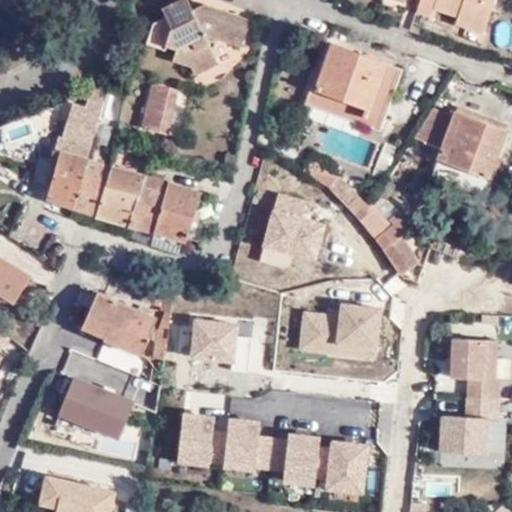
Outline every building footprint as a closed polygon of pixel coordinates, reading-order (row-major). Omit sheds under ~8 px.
[(186,15),(192,12),(186,0),(180,0),(179,1),(181,4),(186,15)] [(420,0),(417,12),(431,16),(435,8),(458,17),(456,22),(484,32),(494,0),(420,0)] [(234,47),(244,20),(203,6),(192,12),(186,15),(181,4),(161,12),(165,19),(153,25),(145,46),(163,53),(166,48),(175,51),(172,62),(190,69),(212,57),(207,46),(216,42),(234,47)] [(249,22),(244,20),(234,47),(240,49),(249,22)] [(379,131),(401,70),(332,44),(309,105),(379,131)] [(216,64),(212,57),(190,69),(193,75),(216,64)] [(126,75),(123,73),(110,80),(106,92),(122,97),(126,75)] [(152,89),(176,101),(178,92),(153,85),(152,89)] [(142,130),(169,137),(176,101),(152,89),(142,130)] [(89,101),(103,105),(106,93),(91,90),(89,101)] [(50,136),(91,149),(100,118),(103,105),(89,101),(85,100),(83,110),(69,107),(65,122),(56,119),(50,136)] [(413,136),(416,137),(435,107),(433,106),(413,136)] [(452,114),(435,107),(416,137),(441,147),(438,156),(486,174),(496,149),(505,128),(456,109),(452,114)] [(49,139),(50,136),(56,119),(41,115),(34,134),(49,139)] [(501,152),(496,149),(486,174),(438,156),(432,173),(485,192),(501,152)] [(82,178),(87,162),(51,152),(46,168),(82,178)] [(326,188),(339,177),(312,157),(303,171),(317,179),(326,188)] [(73,207),(97,214),(110,168),(87,162),(82,178),(73,207)] [(45,198),(73,207),(82,178),(46,168),(41,187),(49,189),(45,198)] [(97,214),(130,224),(143,177),(110,168),(97,214)] [(143,177),(130,224),(153,231),(166,183),(143,177)] [(326,188),(327,189),(354,216),(365,205),(339,177),(326,188)] [(395,182),(388,179),(379,192),(387,198),(395,182)] [(190,217),(197,192),(166,183),(153,231),(167,236),(183,240),(184,237),(195,240),(201,220),(190,217)] [(379,192),(361,221),(376,208),(387,198),(379,192)] [(259,264),(287,271),(290,261),(316,268),(327,225),(303,219),(307,201),(277,193),(259,264)] [(376,208),(361,221),(401,271),(418,258),(400,233),(418,220),(403,210),(392,217),(394,223),(390,225),(376,208)] [(130,224),(127,236),(150,244),(153,231),(130,224)] [(0,296),(13,305),(31,277),(0,257),(0,296)] [(172,289),(147,284),(145,284),(140,301),(158,307),(170,311),(172,289)] [(139,356),(156,321),(98,294),(80,328),(97,338),(99,335),(139,356)] [(383,315),(303,305),(297,353),(377,363),(383,315)] [(163,361),(170,311),(158,307),(157,312),(162,314),(151,341),(149,359),(163,361)] [(189,364),(247,372),(252,340),(237,337),(239,327),(195,321),(189,364)] [(0,351),(9,340),(0,332),(0,351)] [(496,379),(498,341),(454,338),(452,377),(469,378),(468,397),(497,399),(499,399),(499,379),(496,379)] [(439,418),(439,464),(488,464),(488,418),(439,418)] [(489,422),(492,466),(505,465),(502,421),(489,422)] [(140,447),(141,431),(115,422),(109,437),(140,447)] [(364,500),(371,446),(179,423),(173,472),(213,477),(211,491),(345,507),(346,498),(364,500)] [(112,511),(117,491),(101,488),(104,473),(46,462),(36,511),(112,511)]
